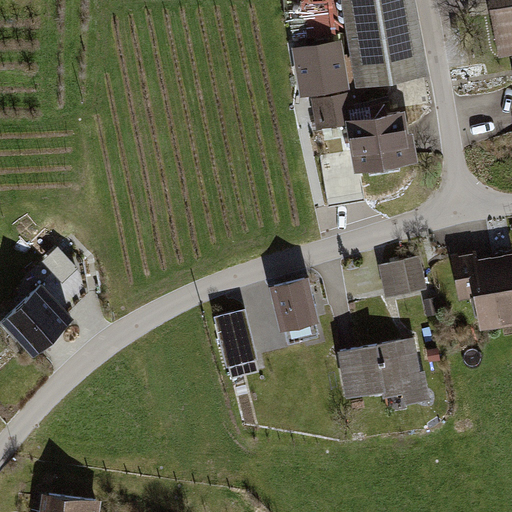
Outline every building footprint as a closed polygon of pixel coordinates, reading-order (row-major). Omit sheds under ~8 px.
[(304,0),(304,1),(301,1),(301,9),(304,40),(337,36),(337,35),(340,34),(336,0),(304,0)] [(341,0),(356,83),(428,70),(416,0),(341,0)] [(511,0),(488,0),(499,55),(511,52),(511,0)] [(342,38),(298,42),(300,76),(345,72),(342,38)] [(368,99),(354,101),(350,78),(309,86),(317,127),(347,122),(355,169),(419,158),(413,128),(409,129),(405,107),(386,110),(385,101),(369,104),(368,99)] [(476,249),(451,254),(459,299),(475,297),(480,328),(511,322),(511,248),(477,255),(476,249)] [(420,254),(378,263),(386,297),(427,288),(420,254)] [(269,285),(281,328),(284,327),(288,342),(318,335),(314,321),(319,320),(306,275),(269,285)] [(40,280),(0,318),(0,320),(32,354),(73,314),(40,280)] [(243,308),(213,315),(226,365),(256,357),(243,308)] [(415,336),(338,349),(346,396),(382,390),(383,395),(403,392),(405,403),(430,399),(425,370),(421,370),(415,336)] [(42,491),(38,511),(98,511),(101,499),(42,491)]
